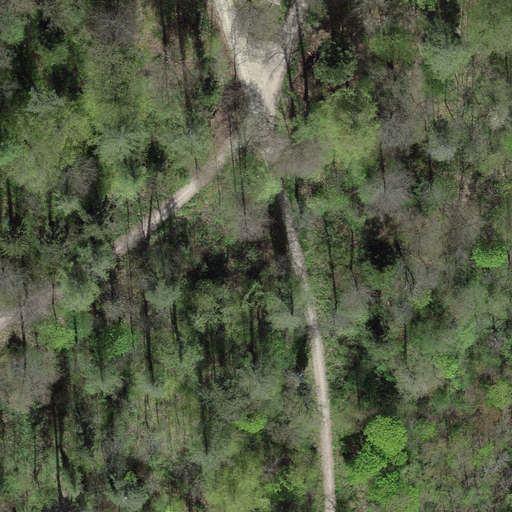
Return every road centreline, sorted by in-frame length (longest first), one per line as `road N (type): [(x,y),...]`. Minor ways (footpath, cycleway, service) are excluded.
road 1 (track): [(332,511),(315,316),(259,116)]
road 2 (track): [(259,116),(101,264),(0,317)]
road 3 (track): [(304,0),(259,116)]
road 4 (track): [(259,116),(225,0)]
